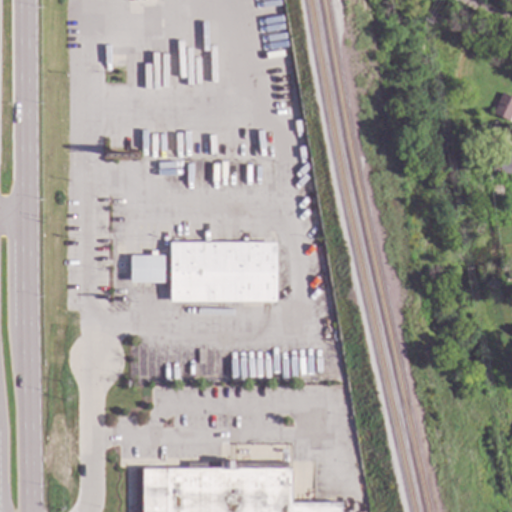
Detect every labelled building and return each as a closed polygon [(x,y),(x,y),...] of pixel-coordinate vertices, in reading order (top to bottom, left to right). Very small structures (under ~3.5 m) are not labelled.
[(511,98),(511,112),(508,121),(492,114),(501,94),(511,98)] [(491,121),(498,123),(494,134),(487,130),(491,121)] [(511,151),(511,174),(491,172),(492,159),(499,160),(500,150),(511,151)] [(274,303),(168,303),(168,244),(274,243),(274,303)] [(162,284),(128,284),(128,257),(162,257),(162,284)] [(231,460),(231,463),(263,462),(263,469),(289,469),(289,503),(339,503),(339,511),(134,511),(134,469),(186,469),(186,463),(221,463),(221,460),(231,460)]
